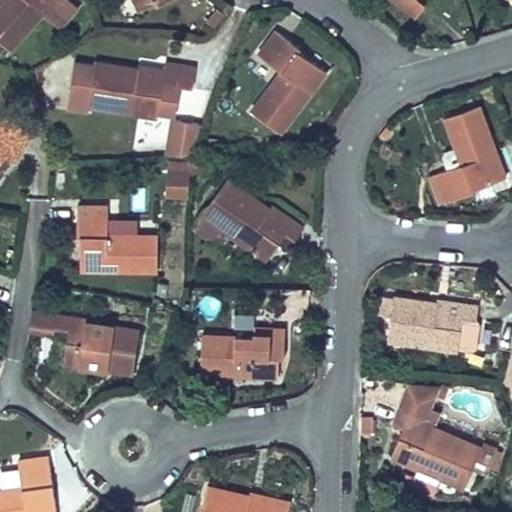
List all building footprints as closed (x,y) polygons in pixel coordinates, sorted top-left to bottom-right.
[(0,0),(0,27),(7,34),(33,0),(0,0)] [(278,113),(323,45),(298,29),(299,27),(272,8),(253,36),(276,52),(248,93),(278,113)] [(82,89),(151,99),(156,67),(170,69),(172,55),(129,49),(129,52),(88,46),(82,89)] [(478,175),(505,163),(473,91),(438,104),(459,153),(434,164),(447,193),(479,179),(478,175)] [(166,153),(195,155),(198,120),(169,118),(166,153)] [(0,140),(9,147),(17,133),(0,122),(0,140)] [(165,159),(166,197),(190,197),(189,159),(165,159)] [(199,205),(265,248),(280,223),(291,230),(301,215),(266,192),(265,194),(223,168),(199,205)] [(75,232),(153,252),(161,219),(110,206),(117,180),(84,172),(76,201),(83,203),(75,232)] [(380,329),(450,340),(456,306),(471,308),(472,293),(428,288),(428,291),(387,284),(380,329)] [(54,326),(56,306),(27,304),(25,323),(54,326)] [(131,315),(56,306),(54,326),(66,327),(63,352),(126,359),(131,315)] [(204,367),(278,373),(280,350),(287,350),(289,324),(255,321),(255,328),(207,324),(204,367)] [(441,392),(401,376),(394,394),(433,410),(441,392)] [(433,410),(394,394),(387,411),(400,417),(388,444),(415,455),(407,475),(431,485),(439,466),(458,473),(468,449),(481,455),(490,433),(476,427),(473,433),(431,415),(433,410)] [(0,511),(5,511),(56,504),(51,477),(43,441),(15,445),(18,473),(0,475),(0,511)] [(282,505),(285,492),(206,471),(195,511),(265,511),(268,502),(282,505)]
